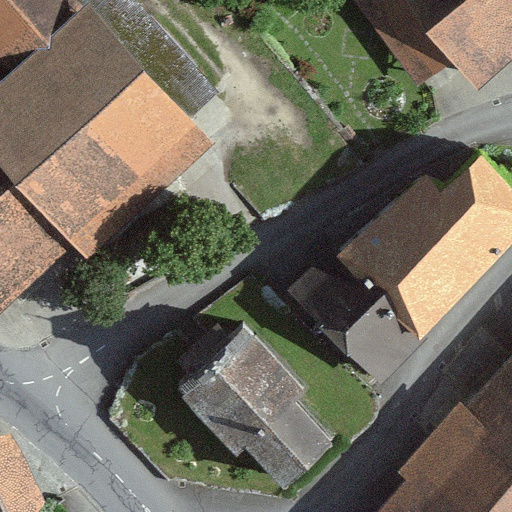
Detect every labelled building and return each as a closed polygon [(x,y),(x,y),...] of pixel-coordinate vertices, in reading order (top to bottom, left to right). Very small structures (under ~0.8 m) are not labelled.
[(92,257),(219,136),(196,111),(222,89),(141,0),(0,0),(0,55),(13,71),(0,82),(0,312),(76,239),(92,257)] [(500,66),(511,55),(511,0),(358,0),(423,86),(458,58),(472,77),(494,59),(500,66)] [(422,318),(511,229),(511,173),(478,138),(441,174),(423,156),(337,242),(422,318)] [(423,330),(331,245),(288,283),(381,379),(423,330)] [(337,440),(301,397),(311,389),(253,322),(178,385),(236,453),(245,445),(282,487),(337,440)] [(382,511),(511,511),(511,347),(399,470),(410,480),(382,511)] [(0,511),(32,511),(52,503),(15,428),(0,435),(0,511)]
